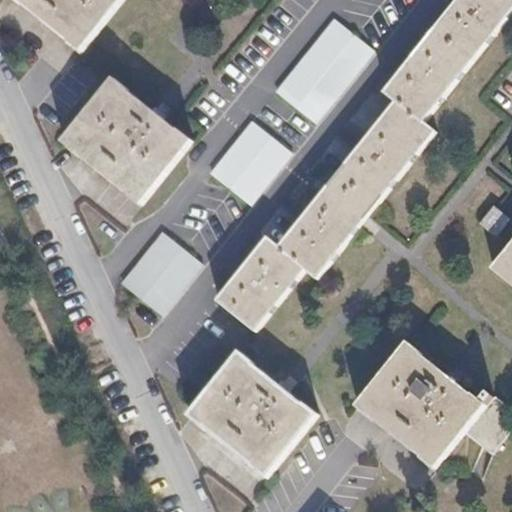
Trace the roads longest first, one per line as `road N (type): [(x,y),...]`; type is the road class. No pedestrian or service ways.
road 1 (residential): [(139,391),(432,0)]
road 2 (residential): [(335,0),(97,298)]
road 3 (residential): [(0,88),(97,298)]
road 4 (motorway): [(82,511),(0,331)]
road 5 (residential): [(139,391),(195,511)]
